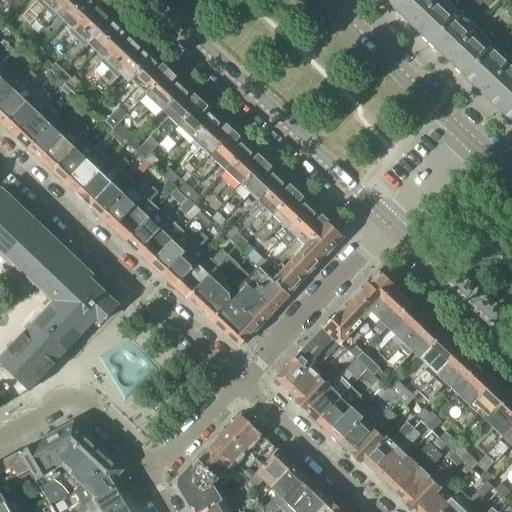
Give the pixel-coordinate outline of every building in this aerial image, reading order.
[(41,0),(22,18),(30,26),(54,0),(41,0)] [(56,30),(65,21),(85,0),(54,0),(30,26),(38,33),(48,23),(56,30)] [(54,48),(63,56),(102,14),(96,8),(96,4),(91,0),(85,0),(65,21),(73,29),(54,48)] [(384,0),(394,9),(403,0),(384,0)] [(403,0),(394,9),(412,26),(437,0),(403,0)] [(437,0),(412,26),(427,41),(454,14),(438,0),(437,0)] [(88,45),(96,52),(120,27),(113,20),(108,20),(102,14),(63,56),(70,63),(88,45)] [(427,41),(445,57),(471,31),(454,14),(427,41)] [(86,79),(94,86),(134,44),(128,38),(128,34),(120,27),(96,52),(104,61),(86,79)] [(445,57),(464,75),(490,49),(497,42),(485,31),(479,38),(471,31),(445,57)] [(23,47),(32,55),(40,47),(42,46),(32,36),(28,40),(22,35),(17,40),(24,47),(23,47)] [(0,54),(9,45),(3,40),(0,44),(0,54)] [(0,54),(0,79),(9,70),(3,63),(16,49),(11,44),(9,46),(9,45),(0,54)] [(128,82),(129,81),(152,57),(144,50),(140,50),(134,44),(94,86),(103,94),(121,75),(128,82)] [(40,47),(32,55),(48,70),(54,64),(47,58),(49,56),(40,47)] [(463,76),(481,94),(508,66),(490,49),(464,75),(463,76)] [(117,108),(125,115),(167,71),(152,57),(129,81),(137,88),(117,108)] [(65,85),(71,79),(55,64),(50,70),(65,85)] [(481,94),(511,122),(511,69),(508,66),(481,94)] [(0,79),(0,103),(21,81),(9,70),(0,79)] [(154,104),(160,111),(183,87),(167,71),(125,115),(134,124),(154,104)] [(0,103),(0,122),(2,125),(31,95),(25,89),(37,78),(30,72),(21,81),(0,103)] [(71,79),(65,85),(72,91),(78,85),(71,78),(71,79)] [(148,156),(158,146),(200,102),(183,87),(160,111),(169,118),(143,144),(140,147),(136,153),(144,161),(148,156)] [(15,137),(46,104),(50,100),(37,88),(31,95),(2,125),(15,137)] [(97,99),(90,106),(97,113),(104,106),(97,99)] [(185,134),(193,141),(216,117),(200,102),(158,146),(167,154),(185,134)] [(27,148),(49,125),(58,115),(46,104),(15,137),(27,148)] [(85,112),(97,124),(101,121),(89,109),(85,112)] [(111,115),(104,122),(113,130),(119,123),(111,115)] [(71,116),(66,122),(69,125),(75,119),(71,116)] [(182,168),(191,176),(232,133),(216,117),(193,141),(200,148),(182,168)] [(97,124),(110,135),(113,131),(101,121),(97,124)] [(27,148),(40,160),(71,127),(65,122),(56,132),(49,125),(27,148)] [(71,128),(71,127),(40,160),(52,172),(83,139),(87,135),(81,130),(75,124),(71,128)] [(119,125),(113,131),(124,141),(126,143),(128,145),(135,138),(131,133),(130,135),(119,125)] [(124,141),(113,131),(110,135),(122,147),(126,143),(124,141)] [(217,164),(224,171),(247,147),(232,133),(191,176),(199,184),(217,164)] [(143,144),(135,138),(128,145),(136,153),(140,147),(143,144)] [(52,172),(64,183),(94,150),(88,144),(83,139),(52,172)] [(64,183),(76,195),(98,172),(110,160),(103,153),(106,150),(100,144),(94,150),(64,183)] [(213,198),(222,206),(263,162),(247,147),(224,171),(232,178),(213,198)] [(145,161),(150,166),(151,167),(153,168),(157,164),(148,156),(144,161),(145,161)] [(121,171),(125,167),(128,163),(123,159),(105,178),(98,172),(76,195),(88,206),(121,171)] [(150,166),(145,161),(138,169),(144,175),(151,167),(150,166)] [(249,194),(256,201),(279,177),(263,162),(222,206),(230,214),(249,194)] [(183,184),(167,169),(161,176),(177,191),(178,190),(183,184)] [(100,218),(122,194),(131,185),(134,183),(121,171),(88,206),(100,218)] [(244,229),(253,237),(295,192),(279,177),(256,201),(264,208),(244,229)] [(199,197),(184,183),(183,184),(178,190),(187,199),(193,204),(199,197)] [(113,229),(150,190),(144,184),(138,191),(131,185),(122,194),(100,218),(113,229)] [(113,229),(126,241),(156,210),(155,209),(156,209),(149,202),(157,194),(151,189),(150,190),(113,229)] [(90,275),(3,192),(1,190),(0,191),(0,250),(58,306),(1,366),(28,392),(94,322),(98,326),(117,306),(88,279),(91,275),(90,275)] [(186,200),(175,190),(170,197),(180,206),(186,200)] [(281,225),(288,231),(311,207),(295,192),(253,237),(262,245),(281,225)] [(185,215),(194,206),(193,204),(187,199),(178,209),(185,215)] [(277,258),(285,265),(297,252),(326,222),(311,207),(288,231),(295,238),(277,258)] [(126,241),(137,252),(167,220),(156,210),(126,241)] [(210,223),(207,221),(199,212),(194,217),(206,228),(210,223)] [(207,221),(210,223),(216,229),(222,222),(214,214),(207,221)] [(137,252),(149,264),(181,231),(168,220),(167,220),(137,252)] [(297,252),(314,268),(343,238),(326,222),(297,252)] [(149,264),(161,275),(193,242),(181,231),(149,264)] [(161,275),(174,287),(205,254),(199,248),(207,239),(201,233),(193,242),(161,275)] [(237,234),(230,241),(240,250),(246,244),(247,243),(237,234)] [(255,265),(261,259),(253,251),(246,244),(240,250),(240,251),(247,258),(255,265)] [(174,287),(185,298),(207,275),(207,276),(217,266),(216,265),(226,255),(220,250),(214,258),(214,257),(211,261),(205,254),(174,287)] [(262,272),(288,296),(314,268),(297,252),(285,265),(277,274),(268,265),(262,272)] [(185,298),(199,311),(221,288),(220,287),(233,272),(238,267),(226,256),(227,256),(226,255),(216,265),(217,266),(207,276),(207,275),(185,298)] [(268,265),(261,259),(255,265),(258,268),(261,271),(262,272),(268,265)] [(249,277),(238,267),(233,272),(244,282),(249,277)] [(288,296),(262,272),(261,271),(252,280),(252,281),(247,285),(274,311),(288,296)] [(334,340),(340,345),(354,331),(394,287),(378,271),(361,289),(323,329),(334,340)] [(228,283),(239,293),(246,286),(235,276),(228,283)] [(274,311),(247,285),(246,286),(239,293),(233,299),(232,299),(233,302),(259,326),(274,311)] [(379,336),(386,327),(411,302),(404,295),(400,295),(393,289),(395,287),(394,287),(354,331),(361,338),(370,327),(379,336)] [(199,311),(210,321),(229,301),(229,295),(221,288),(199,311)] [(229,301),(210,321),(238,348),(259,326),(233,302),(232,299),(229,295),(229,301)] [(378,353),(386,361),(425,319),(418,312),(418,309),(411,302),(386,327),(395,335),(378,353)] [(411,351),(419,358),(444,333),(437,326),(433,327),(425,319),(386,361),(394,368),(407,355),(407,356),(411,351)] [(275,379),(287,390),(334,340),(323,329),(275,379)] [(340,345),(355,360),(362,353),(354,345),(361,338),(354,331),(340,345)] [(411,384),(419,392),(459,351),(451,343),(451,340),(444,333),(419,358),(428,366),(424,370),(424,371),(411,384)] [(295,402),(319,378),(320,375),(315,370),(340,345),(334,340),(287,390),(297,399),(295,402)] [(444,382),(453,390),(477,365),(470,358),(466,358),(459,351),(419,392),(427,400),(441,386),(444,382)] [(355,360),(366,370),(372,376),(379,369),(362,353),(355,360)] [(305,412),(317,422),(340,398),(335,393),(351,376),(356,381),(359,378),(366,370),(355,360),(341,374),(305,412)] [(444,416),(452,424),(492,382),(484,375),(484,372),(477,365),(453,390),(461,397),(444,416)] [(295,402),(305,412),(341,374),(336,369),(323,382),(319,378),(295,402)] [(379,369),(372,376),(377,380),(378,382),(385,375),(379,369)] [(370,388),(377,380),(372,376),(366,370),(359,378),(362,380),(362,381),(370,388)] [(382,398),(388,391),(378,382),(377,380),(370,388),(382,398)] [(389,391),(406,407),(414,398),(397,382),(389,391)] [(477,413),(486,421),(510,396),(502,389),(499,389),(492,382),(452,424),(460,431),(474,417),(477,413)] [(327,432),(359,398),(361,397),(350,387),(340,398),(317,422),(327,432)] [(477,447),(486,455),(511,426),(511,398),(510,396),(486,421),(494,429),(489,433),(490,434),(477,447)] [(327,432),(339,443),(371,409),(359,398),(327,432)] [(371,409),(339,443),(349,453),(381,418),(371,409)] [(349,453),(360,463),(385,437),(384,437),(383,438),(383,437),(382,438),(378,433),(388,423),(388,424),(395,417),(389,410),(382,417),(381,418),(349,453)] [(416,417),(422,423),(428,417),(423,411),(416,417)] [(240,416),(225,431),(248,453),(263,438),(240,416)] [(428,417),(422,423),(432,432),(438,426),(428,417)] [(363,461),(373,471),(413,429),(406,423),(399,431),(400,431),(390,442),(385,437),(360,463),(360,464),(363,461)] [(18,453),(28,469),(29,471),(40,488),(45,485),(41,478),(55,469),(53,465),(57,462),(58,463),(85,435),(72,424),(18,453)] [(511,445),(511,426),(486,455),(493,462),(506,448),(507,449),(510,444),(511,445)] [(373,471),(383,481),(407,457),(402,452),(411,442),(412,443),(419,435),(413,429),(373,471)] [(225,431),(211,446),(234,468),(248,453),(225,431)] [(110,459),(85,435),(58,463),(60,466),(83,487),(110,459)] [(383,481),(394,492),(442,441),(438,438),(430,446),(427,443),(421,450),(422,451),(412,462),(407,457),(383,481)] [(446,445),(455,454),(460,448),(452,439),(446,445)] [(394,492),(405,502),(428,477),(423,472),(433,462),(434,463),(441,456),(438,453),(446,445),(442,441),(394,492)] [(211,446),(197,460),(217,479),(220,483),(234,468),(211,446)] [(460,448),(455,454),(471,470),(477,464),(460,448)] [(257,475),(271,488),(293,465),(278,452),(257,475)] [(18,453),(0,462),(0,484),(7,481),(16,476),(17,477),(29,471),(28,469),(18,453)] [(122,470),(110,459),(83,487),(89,493),(75,500),(79,507),(82,506),(120,483),(116,476),(122,470)] [(178,486),(193,511),(202,511),(221,501),(212,486),(217,479),(197,460),(178,480),(178,486)] [(267,511),(271,511),(305,477),(293,465),(271,488),(277,495),(265,508),(264,508),(267,511)] [(249,467),(242,475),(249,481),(250,480),(256,474),(249,467)] [(405,502),(415,511),(416,511),(449,477),(444,472),(442,474),(436,469),(428,477),(405,502)] [(480,478),(486,483),(487,485),(493,479),(485,472),(480,478)] [(294,511),(295,511),(317,489),(305,477),(271,511),(294,511)] [(416,511),(436,511),(450,498),(445,493),(455,482),(452,480),(449,477),(416,511)] [(250,480),(249,481),(243,487),(249,496),(257,487),(250,480)] [(0,484),(0,504),(15,496),(14,494),(10,488),(7,481),(0,484)] [(52,503),(67,494),(53,481),(45,485),(40,488),(47,500),(49,505),(52,503)] [(82,506),(79,507),(74,510),(75,511),(85,511),(86,511),(102,511),(129,497),(120,483),(82,506)] [(457,511),(467,511),(483,497),(485,494),(491,488),(487,485),(486,483),(477,492),(457,511)] [(436,511),(457,511),(477,492),(471,486),(455,503),(450,498),(436,511)] [(499,486),(494,491),(503,499),(509,493),(501,486),(500,487),(499,486)] [(294,511),(318,511),(329,500),(317,489),(295,511),(294,511)] [(15,497),(19,504),(26,500),(22,493),(15,497)] [(0,504),(0,511),(23,511),(19,504),(15,497),(15,496),(0,504)] [(134,511),(137,511),(129,497),(102,511),(134,511)] [(256,503),(251,497),(239,504),(243,511),(245,510),(255,505),(256,504),(256,503)] [(202,511),(238,511),(234,505),(229,508),(223,499),(221,501),(202,511)] [(341,511),(342,511),(329,500),(318,511),(341,511)] [(497,511),(505,505),(500,500),(488,511),(497,511)] [(255,505),(259,511),(267,511),(264,508),(265,508),(258,501),(256,503),(256,504),(255,505)] [(505,505),(497,511),(511,511),(511,507),(507,503),(505,505)]
